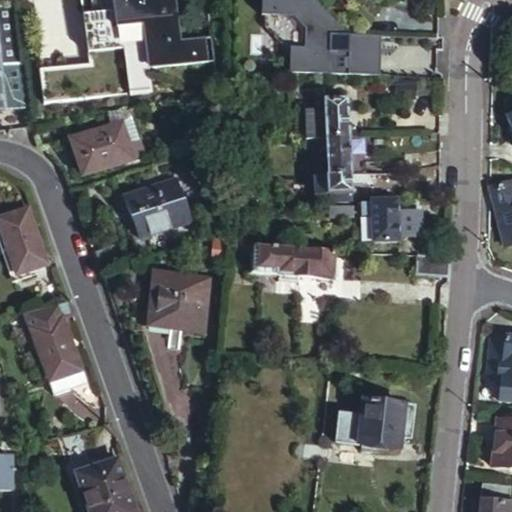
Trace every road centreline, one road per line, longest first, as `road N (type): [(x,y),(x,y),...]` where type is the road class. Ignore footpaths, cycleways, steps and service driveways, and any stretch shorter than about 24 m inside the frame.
road 1 (residential): [(0,148),(19,150),(53,183),(165,511)]
road 2 (residential): [(487,0),(466,65),(463,284)]
road 3 (residential): [(463,284),(442,511)]
